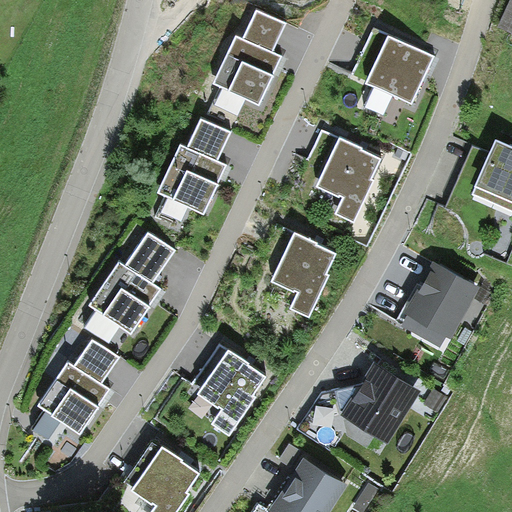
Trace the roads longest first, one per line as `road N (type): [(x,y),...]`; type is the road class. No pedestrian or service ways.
road 1 (residential): [(0,494),(68,485),(98,460),(203,295),(340,8)]
road 2 (residential): [(485,0),(414,194),(340,323),(212,511)]
road 3 (residential): [(0,391),(140,0)]
